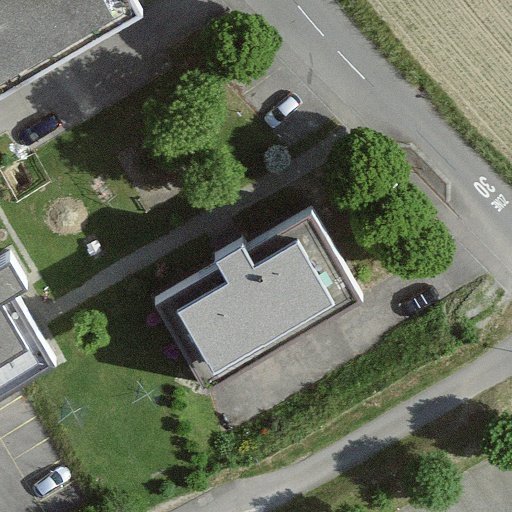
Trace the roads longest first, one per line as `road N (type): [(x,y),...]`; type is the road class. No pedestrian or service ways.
road 1 (residential): [(511,349),(235,511)]
road 2 (residential): [(295,0),(380,97),(511,217)]
road 3 (residential): [(224,0),(0,122)]
